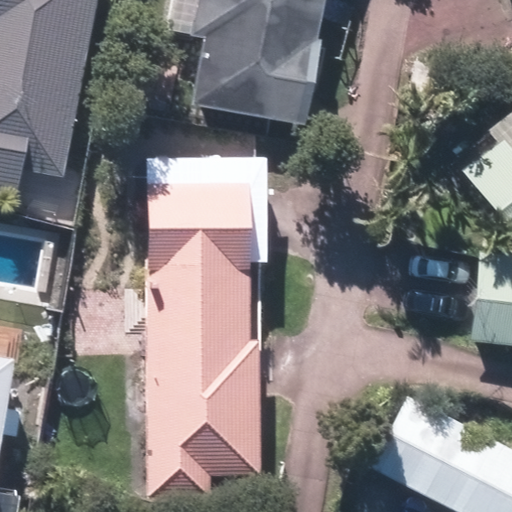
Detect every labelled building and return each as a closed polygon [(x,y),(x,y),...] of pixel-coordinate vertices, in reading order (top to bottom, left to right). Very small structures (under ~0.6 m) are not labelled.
[(59,178),(90,0),(0,0),(0,193),(12,196),(17,170),(59,178)] [(196,0),(191,33),(200,35),(189,100),(300,119),(314,38),(310,37),(316,0),(196,0)] [(511,252),(476,249),(466,342),(511,346),(511,147),(506,152),(495,139),(456,171),(511,238),(511,252)] [(238,179),(141,180),(145,493),(206,492),(205,475),(254,474),(252,339),(240,339),(238,179)] [(511,511),(511,460),(401,402),(368,465),(456,511),(511,511)]
